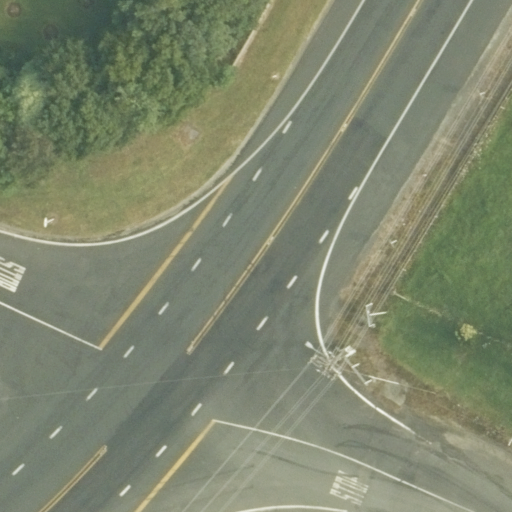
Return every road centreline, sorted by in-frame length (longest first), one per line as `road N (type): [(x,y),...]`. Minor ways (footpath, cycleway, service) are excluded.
road 1 (primary): [(160,389),(274,231),(422,0)]
road 2 (unclassified): [(160,389),(211,421),(310,448),(472,511)]
road 3 (unclassified): [(0,301),(160,389)]
road 4 (primary): [(42,511),(160,389)]
